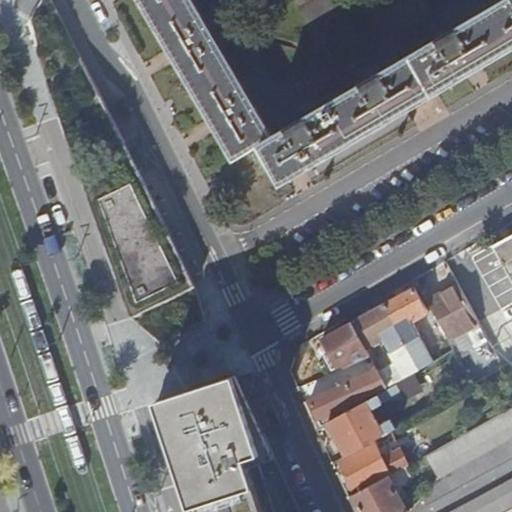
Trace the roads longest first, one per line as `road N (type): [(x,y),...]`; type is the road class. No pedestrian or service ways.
road 1 (primary): [(136,511),(0,109)]
road 2 (residential): [(252,335),(77,0)]
road 3 (residential): [(252,335),(511,189)]
road 4 (residential): [(332,511),(252,335)]
road 5 (primary): [(0,388),(39,511)]
